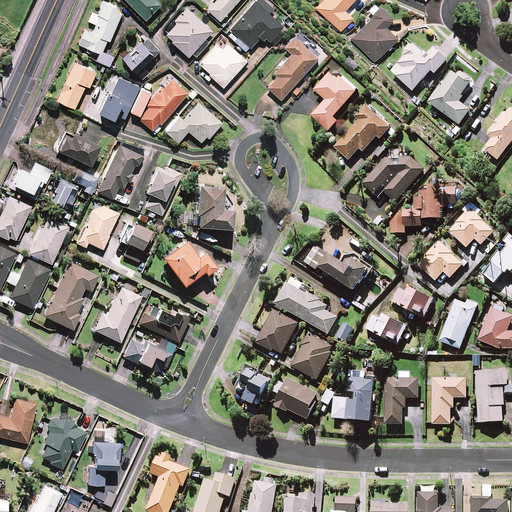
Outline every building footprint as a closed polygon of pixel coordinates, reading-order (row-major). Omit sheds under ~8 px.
[(122,8),(103,0),(97,13),(92,10),(88,20),(95,23),(92,31),(84,28),(78,42),(87,46),(86,50),(97,55),(96,59),(109,64),(113,55),(102,50),(106,39),(109,40),(122,8)] [(126,0),(145,19),(161,3),(157,0),(126,0)] [(236,0),(214,0),(207,8),(219,19),(236,0)] [(268,12),(273,7),(275,5),(269,0),(254,0),(226,32),(246,50),(259,36),(263,39),(266,36),(273,43),(286,28),(268,12)] [(351,0),(321,0),(315,7),(340,30),(352,17),(344,9),(351,0)] [(393,18),(379,5),(369,15),(371,16),(350,38),(373,61),(396,37),(385,26),(393,18)] [(211,30),(187,7),(176,19),(177,21),(165,34),(188,55),(192,52),(195,55),(214,35),(210,31),(211,30)] [(317,57),(293,35),(283,45),(290,52),(273,71),(276,75),(266,86),(280,98),(317,57)] [(159,50),(146,36),(123,57),(141,78),(149,71),(143,65),(159,50)] [(246,59),(226,42),(222,47),(216,42),(199,62),(209,72),(208,73),(223,86),(246,59)] [(426,56),(412,43),(403,53),(405,55),(391,70),(413,91),(432,70),(435,73),(448,60),(434,47),(426,56)] [(96,70),(74,60),(56,98),(74,107),(85,84),(89,85),(96,70)] [(464,97),(461,95),(472,80),(460,71),(457,75),(452,71),(429,102),(460,124),(470,110),(460,103),(464,97)] [(357,91),(356,90),(358,88),(344,76),(343,78),(341,76),(338,79),(331,73),(315,90),(326,100),(312,116),(329,131),(338,121),(334,117),(357,91)] [(139,85),(118,75),(110,92),(102,88),(95,103),(99,105),(97,108),(113,115),(115,112),(124,117),(139,85)] [(158,121),(160,123),(187,92),(171,77),(164,86),(161,84),(144,103),(147,106),(138,117),(152,128),(158,121)] [(150,91),(141,86),(130,109),(139,113),(150,91)] [(221,121),(198,101),(183,118),(178,114),(165,130),(178,140),(187,129),(201,140),(206,134),(208,137),(221,121)] [(391,128),(366,105),(356,117),(360,120),(335,147),(349,160),(360,148),(363,152),(377,136),(380,139),(391,128)] [(511,141),(511,108),(509,106),(487,134),(492,138),(484,149),(498,160),(511,141)] [(100,138),(84,130),(81,136),(65,129),(55,149),(88,164),(100,138)] [(129,172),(132,167),(135,169),(141,154),(138,153),(117,143),(96,191),(111,198),(117,186),(122,188),(125,182),(128,183),(133,174),(129,172)] [(396,202),(424,170),(406,154),(397,145),(363,184),(379,198),(384,192),(396,202)] [(50,169),(33,161),(28,171),(17,166),(8,187),(34,199),(42,180),(45,182),(50,169)] [(163,169),(155,165),(144,190),(150,193),(143,207),(161,215),(170,194),(176,182),(180,173),(164,166),(163,169)] [(97,179),(77,169),(72,179),(85,186),(83,190),(90,193),(97,179)] [(76,185),(59,178),(50,201),(67,208),(76,185)] [(221,186),(196,184),(193,224),(229,227),(230,208),(219,208),(221,186)] [(392,219),(392,234),(406,233),(406,227),(423,226),(423,220),(445,219),(444,206),(458,206),(458,191),(446,191),(446,184),(427,185),(427,190),(420,190),(420,198),(416,198),(416,210),(400,211),(400,219),(392,219)] [(0,211),(0,235),(7,239),(9,236),(15,239),(30,205),(7,195),(0,211)] [(481,211),(472,201),(463,210),(465,212),(448,229),(467,247),(475,239),(481,245),(494,231),(477,215),(481,211)] [(117,212),(99,204),(89,210),(75,242),(84,246),(86,242),(101,248),(117,212)] [(66,244),(72,232),(67,229),(68,227),(68,226),(46,215),(45,218),(28,253),(50,263),(61,241),(66,244)] [(152,231),(127,219),(118,239),(127,243),(122,254),(138,261),(152,231)] [(495,282),(504,271),(507,273),(510,270),(511,271),(511,233),(510,232),(504,240),(508,244),(501,253),(498,251),(492,258),(495,260),(484,274),(495,282)] [(195,255),(184,239),(161,255),(181,284),(201,269),(203,272),(213,265),(202,250),(195,255)] [(463,265),(440,242),(419,264),(436,280),(444,272),(450,278),(463,265)] [(319,266),(328,253),(316,245),(305,262),(317,269),(319,266)] [(0,246),(0,284),(15,253),(0,246)] [(328,253),(319,266),(354,289),(359,283),(362,285),(373,268),(355,256),(347,257),(344,263),(328,253)] [(49,269),(26,258),(19,274),(11,270),(6,281),(14,284),(9,296),(32,307),(49,269)] [(98,274),(68,261),(43,315),(72,328),(79,313),(76,312),(82,298),(79,296),(83,287),(90,290),(98,274)] [(311,288),(291,277),(276,303),(329,334),(338,317),(325,309),(328,304),(308,293),(311,288)] [(140,296),(119,286),(106,314),(100,311),(92,328),(119,341),(140,296)] [(434,299),(409,286),(407,291),(400,288),(393,301),(424,317),(434,299)] [(478,303),(468,299),(466,303),(456,299),(454,305),(449,302),(445,311),(451,313),(440,340),(460,348),(478,303)] [(165,310),(148,302),(144,310),(138,323),(176,341),(188,316),(167,306),(165,310)] [(511,318),(511,315),(492,307),(479,339),(499,348),(511,347),(511,330),(507,330),(511,318)] [(299,323),(274,310),(257,342),(272,350),(273,348),(283,353),(299,323)] [(408,325),(383,313),(380,320),(373,316),(367,328),(398,344),(408,325)] [(335,347),(309,334),(292,366),(318,379),(335,347)] [(164,366),(170,353),(129,335),(120,356),(152,371),(164,366)] [(155,345),(164,349),(168,340),(159,336),(155,345)] [(271,378),(248,367),(239,386),(248,391),(245,398),(258,405),(271,378)] [(372,420),(374,378),(365,378),(365,371),(351,370),(349,370),(347,391),(357,391),(357,398),(335,397),(333,417),(372,420)] [(504,404),(504,393),(511,392),(511,383),(507,384),(507,370),(477,371),(479,422),(503,420),(502,404),(504,404)] [(410,372),(400,371),(400,378),(387,378),(385,423),(403,424),(403,407),(406,407),(407,397),(419,398),(420,379),(410,378),(410,372)] [(318,393),(288,378),(275,405),(287,410),(288,409),(308,419),(317,400),(315,399),(318,393)] [(467,397),(467,378),(433,378),(433,423),(451,424),(451,407),(454,407),(454,397),(467,397)] [(336,392),(328,388),(322,401),(330,404),(336,392)] [(36,403),(14,397),(9,418),(0,415),(0,435),(26,442),(36,403)] [(74,423),(54,415),(43,440),(47,442),(41,456),(50,460),(49,462),(62,468),(71,448),(77,450),(86,431),(73,425),(74,423)] [(115,430),(94,429),(93,446),(89,446),(89,452),(95,452),(94,466),(89,465),(87,483),(104,484),(105,466),(115,467),(116,457),(119,457),(120,442),(114,442),(115,430)] [(161,458),(156,457),(146,483),(156,486),(146,511),(147,511),(169,511),(180,486),(183,487),(190,470),(168,462),(171,456),(162,453),(161,458)] [(235,480),(216,474),(213,483),(204,480),(194,511),(220,511),(225,496),(230,498),(235,480)] [(271,511),(276,485),(254,482),(248,511),(245,511),(243,511),(271,511)] [(51,511),(61,492),(44,484),(30,511),(51,511)] [(421,494),(417,493),(416,511),(454,511),(437,511),(437,494),(421,494)] [(313,511),(314,495),(299,494),(298,499),(284,498),(283,511),(313,511)] [(354,511),(355,498),(335,498),(334,511),(331,511),(354,511)] [(506,511),(507,500),(491,500),(491,498),(471,498),(471,511),(506,511)] [(86,511),(88,510),(67,501),(61,511),(86,511)] [(407,511),(407,505),(387,504),(387,502),(371,501),(370,511),(407,511)]
